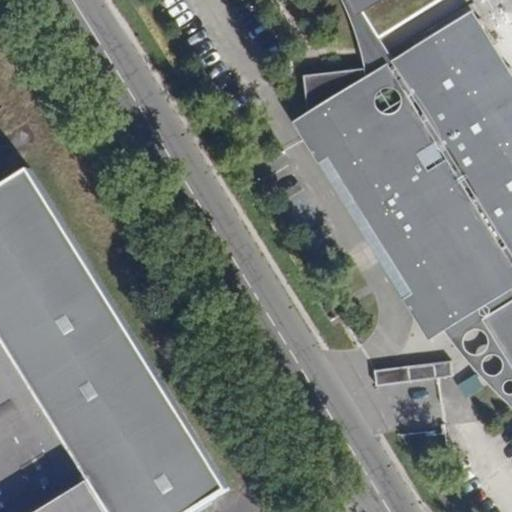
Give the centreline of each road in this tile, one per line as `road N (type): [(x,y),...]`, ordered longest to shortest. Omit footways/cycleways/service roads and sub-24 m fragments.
road 1 (unclassified): [(71,0),(389,511)]
road 2 (unknown): [(198,0),(380,285),(386,334),(371,357),(315,392)]
